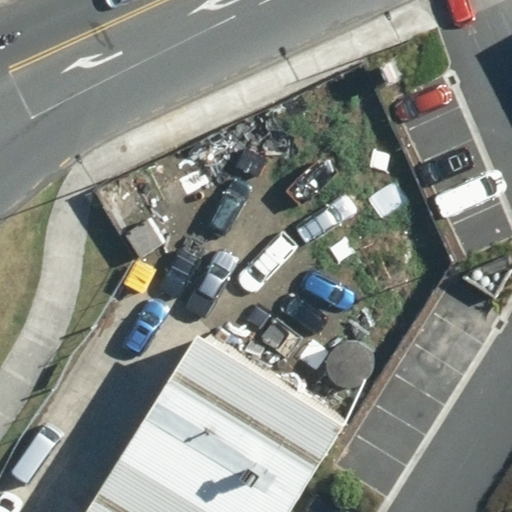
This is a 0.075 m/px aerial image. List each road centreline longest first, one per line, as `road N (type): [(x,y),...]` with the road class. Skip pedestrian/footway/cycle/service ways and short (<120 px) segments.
road 1 (residential): [(474,0),(511,90),(511,364),(424,511)]
road 2 (unclassified): [(0,100),(219,0)]
